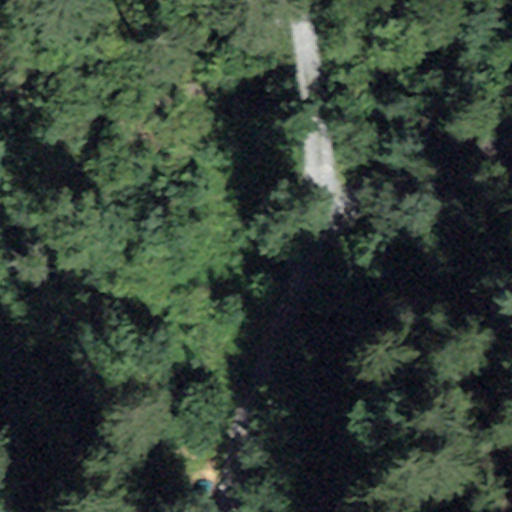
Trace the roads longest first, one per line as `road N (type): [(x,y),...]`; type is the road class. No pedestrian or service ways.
road 1 (track): [(303,0),(321,146),(316,228),(236,511)]
road 2 (track): [(511,148),(366,201),(317,206)]
